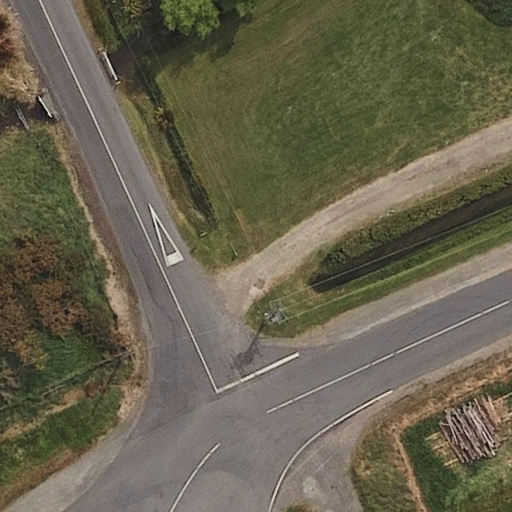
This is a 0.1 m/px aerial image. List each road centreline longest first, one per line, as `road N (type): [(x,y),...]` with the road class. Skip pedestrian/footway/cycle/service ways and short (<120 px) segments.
road 1 (unclassified): [(237,424),(41,0)]
road 2 (tertiary): [(237,424),(511,299)]
